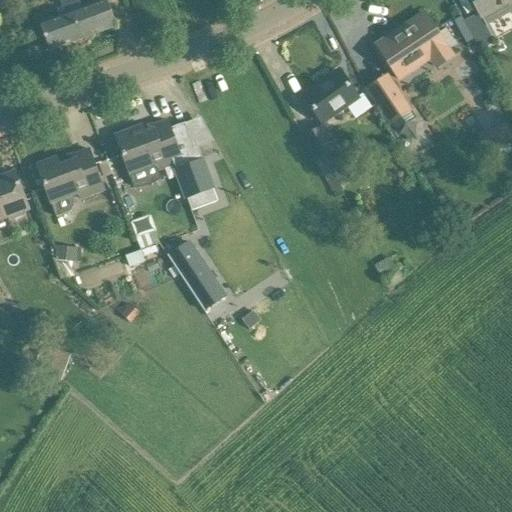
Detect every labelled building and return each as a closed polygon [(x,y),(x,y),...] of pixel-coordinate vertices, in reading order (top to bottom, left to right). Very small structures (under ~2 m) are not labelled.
[(117,25),(110,7),(107,0),(97,0),(82,6),(79,0),(61,0),(66,12),(40,22),(43,32),(50,50),(117,25)] [(479,13),(465,20),(477,40),(482,49),(495,43),(482,19),(509,4),(509,5),(511,3),(511,0),(472,0),(475,5),(479,13)] [(379,49),(390,66),(399,79),(432,57),(434,60),(449,50),(443,40),(456,31),(440,8),(427,16),(425,13),(402,28),(404,32),(379,49)] [(358,97),(351,87),(340,71),(317,86),(319,90),(307,99),(318,115),(323,122),(347,106),(358,97)] [(388,74),(365,89),(387,123),(393,132),(416,117),(410,108),(388,74)] [(141,126),(116,135),(123,154),(130,174),(135,188),(139,188),(143,187),(149,186),(152,184),(161,179),(158,171),(175,165),(187,198),(214,188),(198,146),(197,147),(197,148),(195,148),(186,124),(186,123),(186,122),(171,128),(168,120),(152,126),(153,128),(144,132),(141,126)] [(323,127),(304,137),(328,182),(336,177),(348,171),(323,127)] [(105,191),(96,168),(89,149),(74,155),(75,157),(59,163),(57,157),(37,164),(44,183),(52,203),(58,217),(71,211),(75,204),(72,196),(80,193),(82,199),(105,191)] [(15,173),(0,178),(0,218),(8,216),(10,221),(27,215),(25,209),(28,208),(22,191),(15,173)] [(156,231),(136,238),(141,250),(141,251),(155,246),(160,244),(156,231)] [(189,242),(168,256),(204,311),(225,297),(189,242)] [(57,246),(55,259),(63,279),(74,275),(72,268),(72,261),(80,262),(82,249),(57,246)] [(155,246),(141,251),(143,257),(158,252),(155,246)] [(141,250),(125,256),(130,268),(145,262),(143,257),(141,251),(141,250)] [(403,279),(395,267),(389,257),(375,265),(381,276),(389,288),(403,279)] [(98,267),(83,273),(87,284),(102,278),(98,267)] [(128,309),(123,314),(132,323),(140,314),(131,305),(128,309)] [(34,371),(62,381),(71,357),(43,346),(34,371)]
